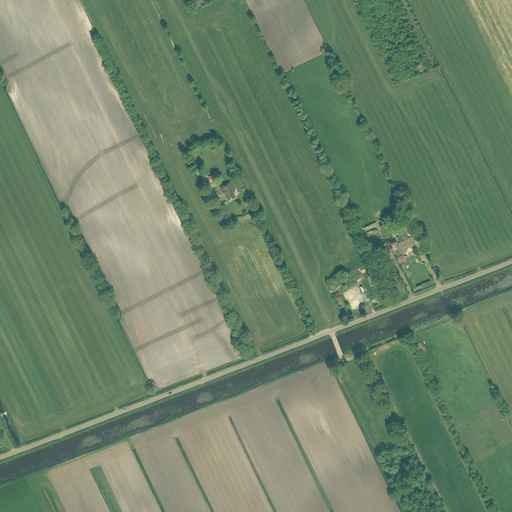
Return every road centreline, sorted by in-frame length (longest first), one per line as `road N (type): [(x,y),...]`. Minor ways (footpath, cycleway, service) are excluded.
road 1 (unclassified): [(0,456),(511,261)]
road 2 (track): [(487,511),(408,349),(396,343),(374,354)]
road 3 (track): [(343,359),(372,357),(445,511)]
